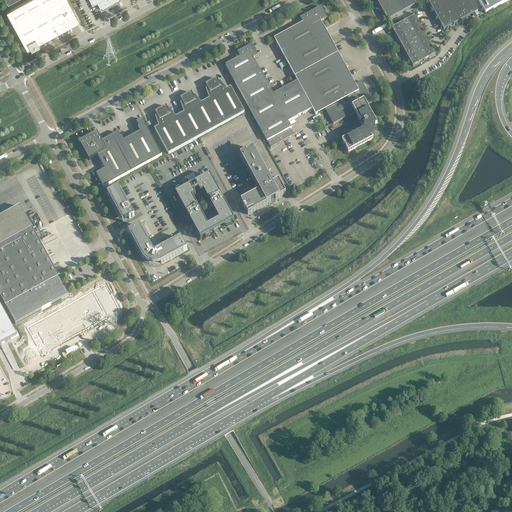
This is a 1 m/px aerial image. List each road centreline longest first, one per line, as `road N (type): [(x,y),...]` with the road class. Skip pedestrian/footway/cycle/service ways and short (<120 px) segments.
road 1 (motorway): [(511,220),(9,511)]
road 2 (unclassified): [(143,307),(388,150),(401,102),(348,0)]
road 3 (motorway): [(511,47),(480,86),(447,171),(402,238),(242,355)]
road 4 (motorway): [(191,422),(511,235)]
road 5 (motorway): [(511,201),(242,355)]
road 6 (tertiary): [(297,0),(48,135)]
road 7 (motorway): [(242,355),(0,498)]
road 8 (motorway): [(191,422),(427,302)]
road 9 (motorway): [(268,396),(419,333),(511,325)]
road 10 (motorway): [(72,511),(268,396)]
road 11 (unclassified): [(143,307),(48,135)]
road 12 (unclassified): [(0,416),(131,337),(143,307)]
road 13 (motorway): [(268,396),(427,302)]
road 14 (motorway): [(40,511),(191,422)]
road 15 (unclassified): [(17,79),(163,0)]
